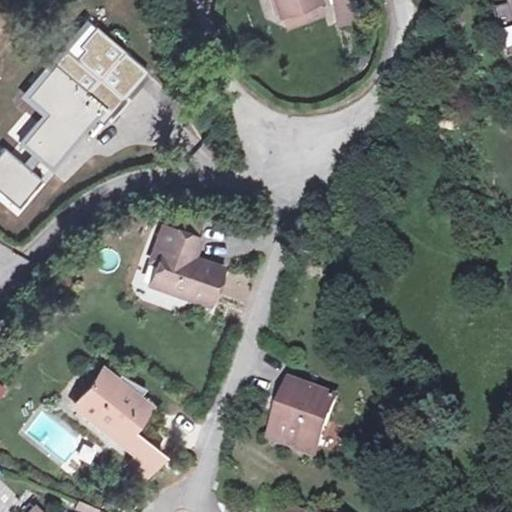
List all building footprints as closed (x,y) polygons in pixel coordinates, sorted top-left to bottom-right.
[(274,0),(282,20),(324,4),(321,0),(274,0)] [(349,0),(329,0),(332,26),(352,24),(349,0)] [(329,20),(324,4),(282,20),(288,35),(329,20)] [(53,101),(44,111),(20,142),(33,152),(39,156),(52,167),(94,115),(101,121),(122,96),(97,75),(84,90),(51,63),(32,85),(53,101)] [(24,95),(44,111),(53,101),(32,85),(24,95)] [(29,168),(24,164),(4,147),(0,151),(0,190),(20,207),(42,179),(29,168)] [(39,156),(33,152),(24,164),(29,168),(39,156)] [(170,222),(197,236),(205,220),(177,207),(170,222)] [(203,238),(197,236),(170,222),(166,220),(160,235),(166,240),(160,256),(149,284),(209,307),(224,271),(194,258),(203,238)] [(152,254),(160,256),(166,240),(160,235),(152,254)] [(86,425),(106,440),(111,434),(124,444),(131,435),(149,412),(136,402),(144,392),(121,379),(116,387),(102,376),(77,408),(90,420),(86,425)] [(296,404),(289,423),(282,443),(315,454),(337,394),(293,378),(286,400),(296,404)] [(279,419),(289,423),(296,404),(286,400),(279,419)] [(146,447),(131,435),(124,444),(111,434),(106,440),(134,463),(146,447)] [(146,447),(134,463),(128,471),(146,486),(165,462),(146,447)]
